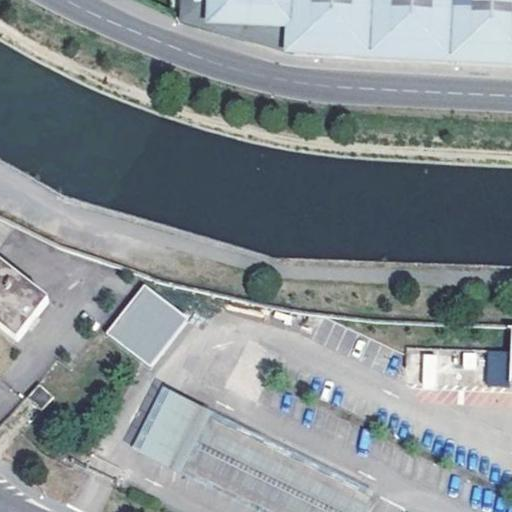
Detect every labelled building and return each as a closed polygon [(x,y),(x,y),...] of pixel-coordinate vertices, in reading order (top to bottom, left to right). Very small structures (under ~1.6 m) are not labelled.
[(511,0),(182,0),(182,21),(289,55),(511,67),(511,0)] [(0,327),(20,343),(50,303),(0,264),(0,327)] [(105,333),(151,368),(189,318),(143,284),(105,333)] [(460,353),(422,353),(422,386),(486,386),(486,351),(460,351),(460,353)] [(488,351),(489,385),(508,384),(508,351),(488,351)] [(41,410),(51,396),(38,385),(27,398),(41,410)] [(373,511),(379,500),(164,395),(134,455),(249,511),(373,511)]
